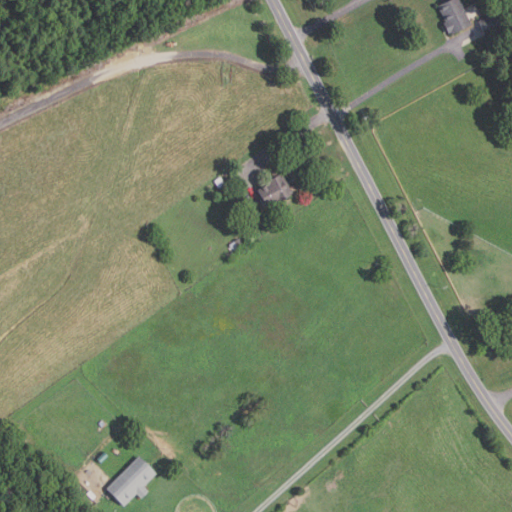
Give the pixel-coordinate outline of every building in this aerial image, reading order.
[(453,34),(452,33),(451,33),(445,22),(447,21),(439,6),(450,0),(460,0),(473,24),(453,34)] [(488,34),(480,20),(498,10),(505,25),(488,34)] [(267,207),(258,190),(270,183),(268,180),(280,173),(282,176),(284,174),(294,192),(267,207)] [(234,251),(229,245),(239,238),(244,244),(234,251)] [(123,506),(106,489),(139,456),(157,474),(144,487),(148,491),(141,498),(136,493),(123,506)]
